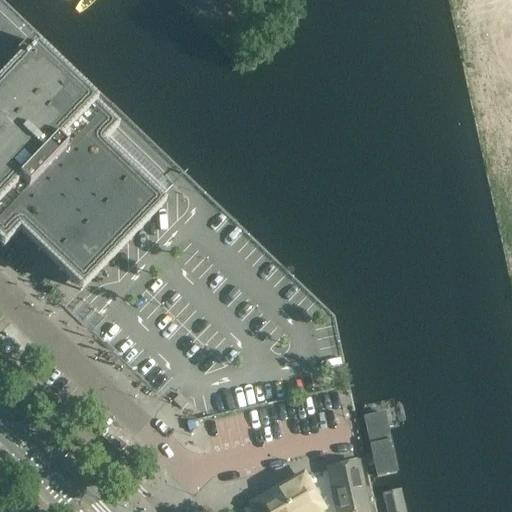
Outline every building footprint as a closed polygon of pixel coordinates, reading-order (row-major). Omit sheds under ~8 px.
[(116,132),(0,21),(0,248),(3,251),(19,235),(81,295),(165,207),(103,148),(119,132),(117,130),(116,132)] [(400,479),(388,421),(368,425),(380,483),(400,479)] [(361,458),(335,463),(344,511),(349,511),(370,508),(361,458)] [(306,511),(323,502),(303,469),(253,499),(260,511),(306,511)] [(406,511),(402,491),(383,495),(386,511),(406,511)]
